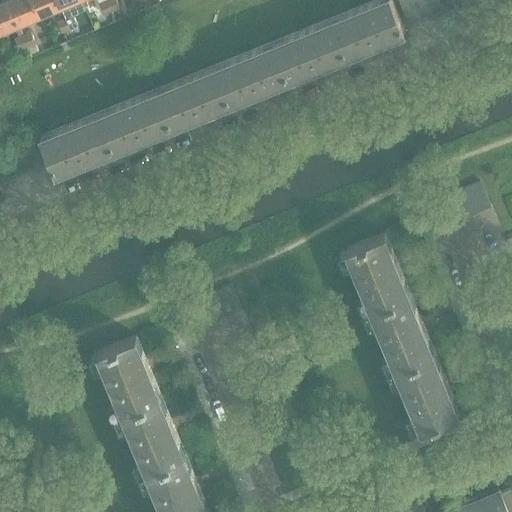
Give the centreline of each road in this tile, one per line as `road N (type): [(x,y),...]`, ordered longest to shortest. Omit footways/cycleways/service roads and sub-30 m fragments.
road 1 (residential): [(0,233),(476,40)]
road 2 (residential): [(272,511),(201,342),(237,327)]
road 3 (residential): [(321,511),(511,434)]
road 4 (residential): [(511,386),(451,240),(486,225)]
